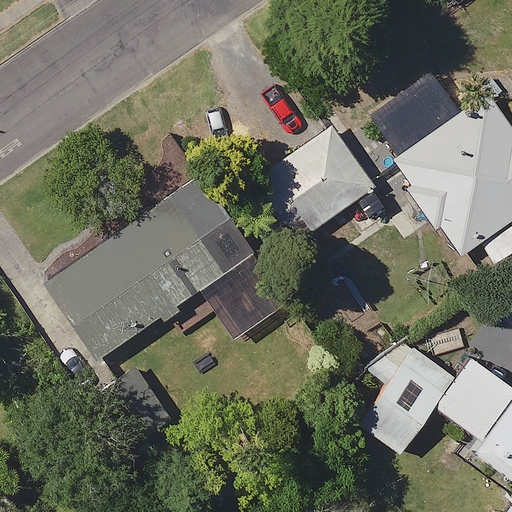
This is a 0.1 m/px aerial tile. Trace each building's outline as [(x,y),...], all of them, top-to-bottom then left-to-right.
[(434,76),(373,117),(398,153),(387,161),(429,225),(438,219),(459,251),(511,215),(511,109),(497,87),(458,113),(434,76)] [(370,179),(329,122),(243,185),(285,242),(370,179)] [(47,278),(93,350),(163,306),(250,251),(226,212),(198,229),(177,196),(47,278)] [(452,376),(395,332),(369,367),(385,379),(356,418),(397,449),(452,376)] [(149,434),(174,411),(127,360),(82,402),(157,484),(177,465),(149,434)] [(511,511),(511,394),(474,449),(511,475),(511,493),(498,511),(511,511)] [(23,511),(0,481),(0,511),(23,511)]
